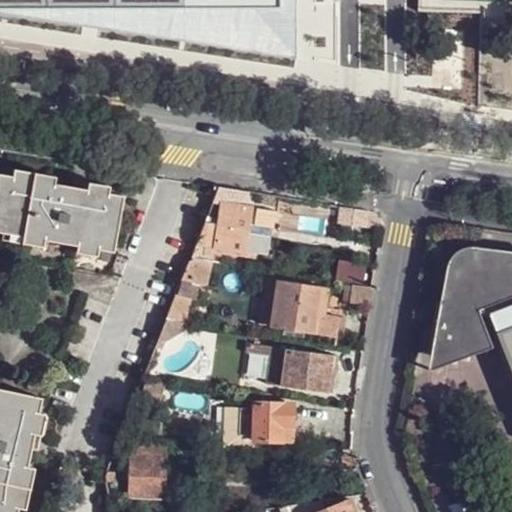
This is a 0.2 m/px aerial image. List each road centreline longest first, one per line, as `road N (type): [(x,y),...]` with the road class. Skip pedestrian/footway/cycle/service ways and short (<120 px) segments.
road 1 (residential): [(0,95),(411,158)]
road 2 (residential): [(402,511),(374,429),(404,208)]
